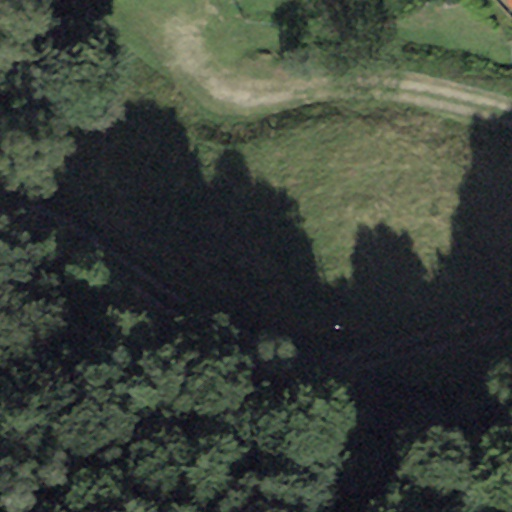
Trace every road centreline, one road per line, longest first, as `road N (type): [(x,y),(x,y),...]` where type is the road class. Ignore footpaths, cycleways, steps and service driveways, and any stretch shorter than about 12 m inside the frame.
road 1 (track): [(511,118),(349,82),(243,91),(218,85),(201,66),(205,48),(230,35),(459,35)]
road 2 (track): [(0,198),(89,237),(132,274),(265,350),(410,402),(511,457)]
road 3 (track): [(315,368),(511,323)]
